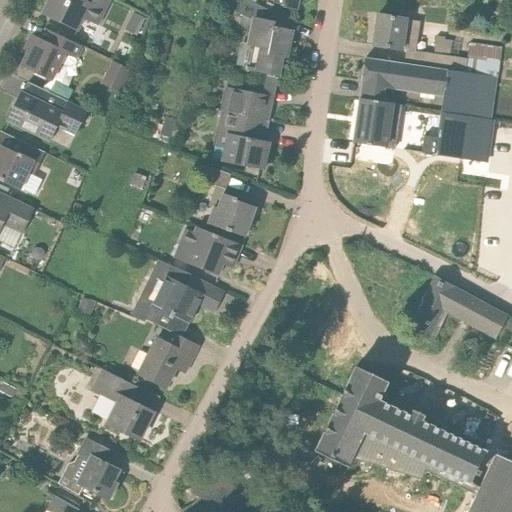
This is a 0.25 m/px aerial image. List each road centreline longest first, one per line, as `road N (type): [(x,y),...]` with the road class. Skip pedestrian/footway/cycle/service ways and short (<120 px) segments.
road 1 (residential): [(151,511),(309,218)]
road 2 (residential): [(511,308),(364,233),(309,218)]
road 3 (residential): [(309,218),(334,0)]
